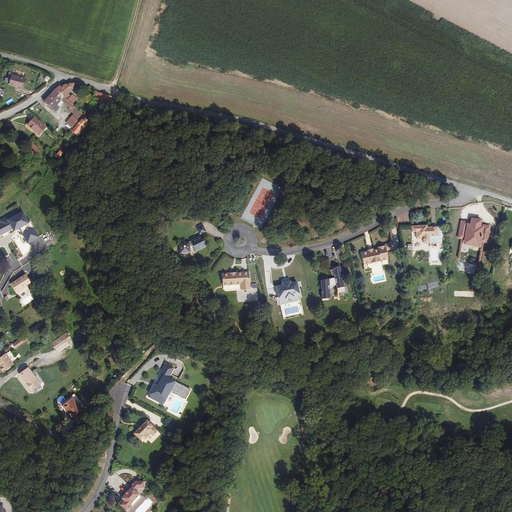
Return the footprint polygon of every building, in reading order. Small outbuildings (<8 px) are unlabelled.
[(20,89),(23,79),(10,76),(7,85),(20,89)] [(72,82),(63,84),(56,90),(76,108),(77,106),(76,104),(79,100),(74,96),(72,97),(68,93),(76,84),(72,82)] [(76,108),(56,90),(44,101),(56,111),(60,106),(58,104),(62,100),(64,102),(70,108),(69,109),(70,109),(71,109),(74,113),(80,118),(83,114),(76,108)] [(103,91),(98,90),(93,95),(97,98),(103,91)] [(104,105),(113,94),(104,92),(97,99),(104,105)] [(70,118),(75,123),(78,119),(73,114),(70,118)] [(78,136),(90,122),(86,119),(87,118),(86,117),(72,131),(78,136)] [(34,118),(28,125),(39,135),(46,128),(34,118)] [(64,124),(70,129),(75,123),(70,118),(64,124)] [(39,135),(28,125),(28,126),(39,136),(39,135)] [(28,143),(35,154),(39,152),(31,141),(28,143)] [(63,152),(60,150),(55,156),(58,158),(63,152)] [(20,209),(5,216),(6,218),(11,229),(12,231),(27,223),(20,209)] [(0,234),(11,229),(6,218),(0,220),(0,221),(1,224),(0,223),(0,234)] [(465,229),(463,239),(465,240),(468,224),(468,222),(461,221),(460,228),(465,229)] [(481,247),(482,243),(484,227),(480,226),(481,224),(472,223),(472,225),(468,224),(465,240),(464,244),(481,247)] [(484,227),(482,243),(484,243),(486,232),(491,233),(492,226),(485,225),(484,227)] [(32,228),(21,234),(26,244),(37,238),(32,228)] [(202,240),(208,237),(205,230),(199,233),(202,240)] [(434,242),(432,232),(420,233),(420,232),(407,233),(408,239),(412,239),(412,243),(416,245),(419,245),(420,249),(426,248),(425,242),(434,242)] [(197,256),(209,252),(206,245),(204,246),(202,242),(198,244),(192,247),(181,249),(182,260),(192,258),(192,253),(195,252),(197,256)] [(384,266),(381,252),(374,254),(374,256),(357,259),(359,271),(384,266)] [(26,282),(33,277),(28,269),(14,279),(21,289),(27,284),(26,282)] [(251,289),(249,272),(237,272),(237,273),(230,274),(230,272),(222,273),(223,284),(241,284),(241,289),(251,289)] [(332,274),(332,277),(333,278),(330,279),(331,282),(333,282),(334,284),(327,286),(327,283),(320,284),(321,306),(329,305),(329,294),(335,292),(336,295),(343,294),(339,273),(332,274)] [(439,286),(438,281),(416,287),(418,292),(439,286)] [(299,294),(298,283),(291,284),(291,282),(282,284),(283,286),(277,287),(279,299),(285,298),(285,300),(293,297),(293,295),(299,294)] [(20,302),(22,306),(34,299),(31,295),(20,302)] [(31,336),(28,332),(18,340),(21,344),(31,336)] [(66,339),(62,334),(52,343),(56,348),(66,339)] [(3,366),(7,370),(17,362),(14,358),(17,356),(12,350),(1,359),(5,365),(3,366)] [(17,362),(7,370),(8,371),(20,360),(17,362)] [(159,377),(161,377),(163,378),(159,386),(155,386),(150,396),(164,403),(170,392),(173,391),(171,388),(175,381),(169,378),(175,367),(167,363),(163,370),(162,371),(159,377)] [(35,389),(41,384),(37,378),(35,379),(32,375),(33,374),(29,368),(21,375),(24,379),(26,378),(31,384),(29,385),(32,388),(33,387),(35,389)] [(163,378),(161,377),(158,383),(157,384),(155,386),(159,386),(163,378)] [(72,397),(65,404),(69,409),(68,410),(71,413),(74,417),(83,409),(72,397)] [(69,409),(65,404),(62,406),(70,414),(71,413),(68,410),(69,409)] [(150,443),(160,433),(146,420),(140,426),(138,429),(137,429),(133,433),(141,441),(142,440),(145,443),(147,440),(150,443)] [(135,481),(130,487),(131,487),(125,494),(121,498),(124,501),(120,505),(126,510),(130,505),(132,503),(131,502),(138,495),(139,495),(135,491),(138,488),(143,488),(144,481),(135,481)] [(143,499),(138,495),(131,502),(132,503),(130,505),(135,508),(143,499)]
